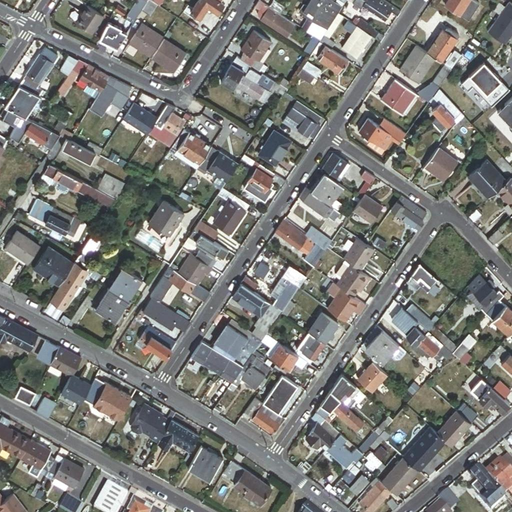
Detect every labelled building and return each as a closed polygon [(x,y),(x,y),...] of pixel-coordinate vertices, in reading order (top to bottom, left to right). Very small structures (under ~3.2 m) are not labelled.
[(140,12),(147,0),(146,0),(137,0),(128,14),(135,19),(140,12)] [(147,0),(140,12),(149,18),(156,6),(147,0)] [(156,6),(161,9),(164,4),(156,0),(147,0),(156,6)] [(223,6),(220,4),(214,0),(198,0),(190,13),(199,20),(205,11),(208,13),(209,10),(216,15),(223,6)] [(259,0),(254,7),(259,10),(261,12),(266,5),(259,0)] [(274,0),(269,7),(280,14),(285,7),(274,0)] [(343,3),(338,0),(310,0),(307,6),(305,4),(300,11),(326,29),(328,27),(337,13),(339,10),(343,3)] [(360,9),(362,5),(354,0),(353,0),(352,3),(360,9)] [(394,7),(383,0),(365,0),(362,5),(369,10),(376,14),(385,20),(390,12),(394,7)] [(447,0),(445,4),(460,14),(469,0),(447,0)] [(478,4),(472,0),(469,0),(460,14),(468,19),(478,4)] [(511,5),(508,3),(487,33),(504,45),(511,34),(511,5)] [(104,17),(89,6),(77,24),(92,34),(104,17)] [(280,14),(269,7),(265,14),(261,20),(281,33),(289,20),(280,14)] [(397,17),(401,11),(394,7),(390,12),(397,17)] [(341,16),(337,13),(328,27),(333,31),(342,17),(341,16)] [(132,25),(135,19),(128,14),(127,14),(124,19),(132,25)] [(369,35),(373,29),(374,28),(360,19),(359,21),(356,26),(369,35)] [(288,38),(296,25),(289,20),(281,33),(288,38)] [(356,26),(352,23),(348,20),(343,28),(351,34),(356,26)] [(109,22),(96,49),(111,57),(126,34),(119,30),(120,29),(109,22)] [(129,43),(151,57),(162,39),(162,38),(140,25),(129,43)] [(361,48),(370,35),(369,35),(356,26),(351,34),(341,48),(355,57),(359,51),(361,48)] [(328,27),(326,29),(319,40),(318,42),(322,44),(324,46),(330,50),(334,44),(328,39),(333,31),(328,27)] [(427,52),(435,57),(441,62),(456,39),(452,36),(454,32),(448,27),(445,31),(442,29),(439,35),(430,48),(427,52)] [(370,35),(380,42),(384,36),(373,29),(369,35),(370,35)] [(240,50),(245,53),(257,61),(269,42),(252,31),(240,50)] [(427,47),(430,48),(439,35),(436,34),(427,47)] [(313,36),(302,52),(309,56),(311,52),(318,42),(319,40),(313,36)] [(162,39),(151,57),(174,71),(182,58),(184,55),(185,53),(162,39)] [(322,44),(318,42),(311,52),(315,55),(322,44)] [(427,52),(417,45),(400,71),(418,83),(435,57),(427,52)] [(339,74),(347,61),(330,50),(324,46),(316,58),(339,74)] [(455,50),(445,65),(452,69),(461,55),(455,50)] [(26,78),(38,87),(57,59),(45,51),(26,78)] [(251,66),(257,70),(261,64),(257,61),(245,53),(241,59),(250,65),(251,66)] [(79,60),(69,55),(61,69),(70,75),(79,60)] [(247,73),(251,66),(250,65),(241,59),(237,57),(233,64),(245,72),(247,73)] [(87,63),(80,60),(79,60),(70,75),(59,93),(65,96),(71,87),(72,88),(78,80),(87,63)] [(307,62),(302,70),(314,78),(315,78),(320,71),(307,62)] [(87,63),(78,80),(81,82),(90,65),(87,63)] [(245,72),(233,64),(221,81),(233,89),(236,85),(242,76),(245,72)] [(480,66),(490,77),(493,75),(482,64),(480,66)] [(110,77),(90,65),(81,82),(101,92),(101,91),(110,77)] [(433,82),(439,87),(452,69),(445,65),(433,82)] [(460,85),(466,92),(471,88),(490,108),(508,91),(493,75),(490,77),(480,66),(460,85)] [(251,69),(245,78),(256,85),(261,76),(251,69)] [(314,78),(302,70),(298,76),(310,84),(314,78)] [(256,85),(245,78),(242,76),(236,85),(246,91),(252,95),(258,99),(264,90),(256,85)] [(122,85),(110,77),(101,91),(102,92),(116,99),(120,91),(122,92),(125,86),(123,85),(122,85)] [(26,78),(20,86),(20,87),(36,95),(41,89),(38,87),(26,78)] [(402,114),(416,93),(414,91),(395,79),(382,100),(402,114)] [(286,89),(275,82),(271,88),(283,96),(284,94),(283,93),(286,89)] [(433,95),(438,88),(439,87),(433,82),(414,91),(416,93),(428,101),(431,98),(433,95)] [(131,89),(125,86),(122,92),(120,91),(116,99),(113,103),(124,109),(131,96),(128,94),(131,89)] [(36,95),(20,87),(5,107),(9,109),(26,117),(42,98),(36,95)] [(453,118),(460,112),(438,89),(433,96),(435,98),(440,103),(453,118)] [(267,92),(264,90),(258,99),(263,102),(268,95),(265,94),(267,92)] [(116,99),(102,92),(99,98),(112,105),(113,103),(116,99)] [(511,97),(496,112),(510,127),(508,129),(511,133),(511,97)] [(317,123),(320,118),(296,102),(293,107),(317,123)] [(135,103),(124,119),(149,134),(151,130),(154,125),(158,121),(159,118),(135,103)] [(445,124),(453,118),(440,103),(432,110),(438,116),(445,124)] [(176,108),(168,104),(159,118),(158,121),(159,122),(156,127),(161,130),(163,128),(167,131),(179,138),(184,129),(186,127),(184,126),(187,122),(173,113),(176,108)] [(308,136),(317,123),(293,107),(287,116),(300,125),(297,130),(308,136)] [(54,131),(26,117),(9,109),(3,120),(15,126),(10,136),(19,142),(26,131),(33,136),(36,138),(52,148),(61,135),(54,131)] [(68,111),(63,118),(69,122),(75,115),(68,111)] [(300,125),(287,116),(283,122),(296,131),(297,130),(300,125)] [(445,124),(438,116),(432,122),(441,131),(446,126),(447,126),(455,119),(453,118),(445,124)] [(66,127),(69,122),(63,118),(60,123),(66,127)] [(379,125),(368,118),(359,131),(366,136),(364,139),(373,145),(375,142),(385,149),(394,136),(401,141),(406,133),(384,118),(379,125)] [(54,131),(61,135),(65,129),(66,127),(60,123),(54,131)] [(320,126),(317,123),(308,136),(312,138),(320,126)] [(156,127),(154,125),(151,130),(163,138),(167,131),(163,128),(161,130),(156,127)] [(75,135),(65,129),(61,135),(68,139),(71,140),(75,135)] [(179,138),(170,151),(211,177),(226,156),(184,129),(179,138)] [(292,140),(275,129),(259,154),(275,164),(292,140)] [(477,145),(483,137),(477,131),(470,137),(477,145)] [(8,140),(0,134),(0,145),(4,148),(8,140)] [(86,148),(71,140),(68,139),(63,148),(91,163),(96,154),(86,148)] [(89,143),(86,148),(96,154),(100,156),(102,150),(89,143)] [(405,147),(399,143),(390,157),(395,161),(405,147)] [(456,160),(436,147),(424,166),(431,170),(443,179),(449,171),(450,168),(456,160)] [(112,154),(110,159),(116,162),(118,157),(112,154)] [(334,154),(322,171),(325,173),(339,183),(351,165),(334,154)] [(211,177),(201,193),(212,200),(237,163),(226,156),(211,177)] [(140,163),(132,159),(129,165),(126,169),(135,173),(151,181),(154,176),(138,167),(140,163)] [(121,161),(118,165),(126,169),(129,165),(121,161)] [(496,190),(505,182),(486,161),(468,177),(469,177),(474,183),(487,198),(496,190)] [(98,188),(51,164),(46,173),(59,180),(70,186),(93,198),(98,188)] [(154,176),(151,181),(154,183),(156,179),(155,178),(162,168),(160,167),(154,176)] [(281,189),(286,181),(276,175),(273,179),(257,168),(249,181),(262,190),(264,192),(271,182),(281,189)] [(375,178),(366,171),(361,177),(368,182),(358,196),(361,198),(364,194),(375,178)] [(13,173),(7,182),(11,185),(18,175),(13,173)] [(104,179),(122,188),(125,183),(107,173),(104,179)] [(339,183),(325,173),(312,192),(331,206),(345,187),(339,183)] [(505,182),(496,190),(511,208),(511,179),(510,177),(505,182)] [(98,188),(117,199),(122,188),(104,179),(103,179),(98,188)] [(70,186),(59,180),(55,186),(56,189),(64,193),(67,192),(70,186)] [(262,190),(249,181),(245,187),(258,197),(262,190)] [(235,196),(222,187),(218,193),(229,201),(229,200),(231,201),(235,196)] [(109,211),(117,199),(98,188),(93,198),(91,201),(109,211)] [(326,216),(333,221),(339,212),(331,206),(312,192),(306,188),(299,198),(326,217),(326,216)] [(382,207),(364,194),(361,198),(358,203),(353,210),(371,222),(382,207)] [(358,196),(355,195),(352,199),(358,203),(361,198),(358,196)] [(249,205),(235,196),(231,201),(229,200),(229,201),(215,222),(231,232),(245,212),(245,211),(249,205)] [(426,213),(401,196),(391,210),(410,224),(419,230),(423,223),(422,219),(426,213)] [(54,207),(37,198),(29,214),(73,237),(81,221),(73,217),(73,218),(54,208),(54,207)] [(184,213),(164,200),(149,223),(170,236),(184,213)] [(508,219),(497,229),(500,232),(511,222),(508,219)] [(219,233),(200,221),(195,229),(214,241),(219,233)] [(325,250),(304,235),(284,221),(275,233),(299,250),(300,249),(308,254),(304,259),(305,260),(311,264),(314,266),(325,250)] [(419,230),(410,224),(409,225),(411,229),(417,233),(419,230)] [(325,250),(331,241),(310,226),(304,235),(325,250)] [(14,229),(3,246),(28,263),(40,247),(14,229)] [(164,243),(142,229),(136,238),(158,252),(164,243)] [(214,241),(195,229),(189,237),(197,242),(196,243),(223,260),(229,251),(214,241)] [(497,229),(487,239),(493,245),(503,235),(500,232),(497,229)] [(103,234),(97,230),(80,255),(77,259),(83,263),(86,259),(87,260),(97,245),(96,244),(103,234)] [(360,270),(374,250),(358,238),(344,258),(351,264),(360,270)] [(379,238),(375,244),(382,249),(387,243),(379,238)] [(28,263),(3,246),(1,249),(26,266),(28,263)] [(34,268),(59,285),(73,264),(48,247),(34,268)] [(196,256),(213,268),(217,262),(200,250),(196,256)] [(179,272),(198,285),(206,273),(208,275),(213,268),(196,256),(192,253),(179,272)] [(81,267),(83,263),(77,259),(74,263),(76,264),(81,267)] [(340,279),(351,265),(344,260),(335,273),(336,276),(340,279)] [(419,263),(410,276),(420,285),(423,281),(430,287),(434,282),(437,279),(435,277),(419,263)] [(88,271),(81,267),(76,264),(50,303),(62,311),(72,295),(75,291),(78,286),(88,271)] [(360,270),(351,264),(351,265),(340,279),(337,284),(342,288),(354,297),(363,284),(364,286),(370,277),(360,270)] [(282,277),(286,279),(289,282),(297,287),(298,288),(305,279),(307,277),(290,265),(282,277)] [(204,302),(210,294),(198,285),(179,272),(174,269),(170,266),(151,296),(152,297),(160,302),(174,282),(204,302)] [(101,275),(90,267),(88,271),(90,273),(89,276),(97,281),(101,275)] [(33,270),(58,287),(59,285),(34,268),(33,270)] [(142,281),(123,268),(119,275),(109,289),(129,302),(142,281)] [(309,272),(307,277),(305,279),(309,282),(313,275),(309,272)] [(468,286),(470,288),(482,278),(479,274),(468,286)] [(420,285),(410,276),(407,280),(416,289),(420,285)] [(258,286),(246,277),(241,284),(242,284),(254,292),(258,286)] [(486,281),(482,278),(470,288),(472,290),(485,305),(497,294),(496,293),(491,287),(486,281)] [(286,279),(274,296),(277,299),(289,282),(286,279)] [(488,279),(486,281),(491,287),(494,285),(488,279)] [(281,311),(297,287),(289,282),(277,299),(273,305),(281,311)] [(335,300),(342,288),(337,284),(334,282),(326,294),(335,300)] [(255,312),(264,299),(254,292),(242,284),(234,297),(255,312)] [(360,314),(366,305),(354,297),(342,288),(335,300),(328,309),(343,320),(351,309),(360,314)] [(115,323),(129,302),(109,289),(100,304),(95,311),(102,315),(115,323)] [(481,308),(487,314),(499,300),(503,295),(498,290),(496,293),(497,294),(485,305),(472,290),(466,294),(480,309),(481,308)] [(143,311),(146,312),(172,329),(180,316),(160,302),(152,297),(143,311)] [(281,313),(282,312),(281,311),(273,305),(264,299),(255,312),(262,316),(265,311),(277,319),(281,313)] [(487,314),(486,314),(492,320),(505,305),(499,300),(487,314)] [(294,305),(289,302),(282,312),(281,313),(286,317),(294,305)] [(62,311),(50,303),(45,311),(57,318),(62,311)] [(100,317),(102,315),(95,311),(100,304),(97,303),(92,311),(100,317)] [(408,314),(397,304),(391,311),(411,328),(417,321),(408,314)] [(511,330),(511,311),(505,305),(492,320),(509,334),(511,330)] [(408,314),(417,321),(427,331),(434,324),(428,319),(415,307),(408,314)] [(143,311),(142,310),(137,317),(141,320),(146,312),(143,311)] [(269,331),(277,319),(265,311),(262,316),(255,326),(257,327),(267,334),(269,331)] [(308,332),(325,344),(330,337),(332,333),(338,325),(321,313),(308,332)] [(428,319),(434,324),(438,319),(432,314),(428,319)] [(38,335),(5,318),(0,326),(0,334),(7,338),(30,350),(38,335)] [(252,333),(232,319),(228,326),(248,339),(252,333)] [(417,342),(427,331),(417,321),(411,328),(406,334),(416,343),(417,342)] [(140,341),(167,358),(177,343),(150,325),(140,341)] [(248,339),(228,326),(216,343),(236,357),(248,339)] [(263,340),(267,334),(257,327),(253,333),(263,340)] [(398,345),(382,331),(365,349),(382,364),(398,345)] [(441,343),(427,331),(417,342),(431,355),(433,353),(441,343)] [(314,360),(325,344),(308,332),(299,346),(297,348),(314,360)] [(254,351),(263,340),(253,333),(252,333),(248,339),(236,357),(234,361),(244,367),(251,356),(253,354),(254,351)] [(459,359),(465,364),(472,357),(466,352),(477,341),(468,334),(461,342),(468,348),(459,359)] [(59,347),(46,340),(37,357),(50,364),(51,363),(54,356),(59,347)] [(212,348),(202,342),(192,356),(233,381),(242,370),(244,367),(234,361),(212,348)] [(468,348),(461,342),(452,352),(459,359),(468,348)] [(212,348),(234,361),(236,357),(216,343),(212,348)] [(280,343),(277,346),(270,357),(288,370),(294,362),(298,356),(294,353),(280,343)] [(452,352),(441,343),(433,353),(438,357),(441,354),(446,358),(452,352)] [(297,348),(299,346),(296,345),(293,349),(295,351),(294,353),(298,356),(307,362),(311,364),(314,360),(297,348)] [(59,347),(54,356),(75,367),(80,358),(59,347)] [(511,357),(498,347),(491,354),(502,362),(500,365),(511,374),(511,357)] [(75,367),(54,356),(51,363),(71,374),(75,367)] [(254,357),(252,356),(242,370),(255,379),(261,383),(265,377),(270,370),(263,365),(263,364),(254,357)] [(307,362),(298,356),(294,362),(303,368),(307,362)] [(386,374),(372,362),(366,369),(358,378),(371,391),(386,374)] [(356,377),(358,378),(366,369),(364,368),(356,377)] [(136,389),(100,369),(92,382),(118,397),(116,401),(126,407),(128,403),(136,389)] [(242,370),(233,381),(232,383),(237,386),(244,377),(247,379),(253,382),(255,379),(242,370)] [(90,385),(71,374),(61,393),(80,403),(90,385)] [(359,390),(341,374),(330,391),(338,398),(346,405),(352,398),(359,390)] [(279,413),(298,386),(282,375),(263,403),(279,413)] [(268,379),(265,377),(261,383),(259,386),(262,388),(268,379)] [(253,382),(247,379),(246,381),(257,389),(259,386),(261,383),(255,379),(253,382)] [(484,382),(481,379),(470,391),(479,399),(483,394),(481,392),(482,390),(479,387),(484,382)] [(499,381),(492,389),(503,398),(510,391),(499,381)] [(490,386),(484,382),(479,387),(482,390),(485,392),(490,386)] [(501,412),(509,403),(503,398),(492,389),(490,386),(485,392),(483,394),(479,399),(487,406),(490,402),(501,412)] [(30,405),(36,394),(22,387),(16,398),(30,405)] [(338,398),(330,391),(320,405),(328,413),(331,409),(338,398)] [(44,396),(36,411),(48,418),(56,403),(44,396)] [(284,418),(255,398),(248,407),(250,408),(254,403),(260,408),(252,419),(273,433),(284,418)] [(346,405),(338,398),(331,409),(356,431),(364,422),(349,408),(346,405)] [(355,400),(352,398),(346,405),(349,408),(355,400)] [(164,414),(144,403),(131,426),(131,429),(138,433),(141,432),(142,430),(150,435),(149,436),(158,442),(171,421),(162,416),(164,414)] [(248,407),(244,413),(252,419),(260,408),(254,403),(250,408),(248,407)] [(328,413),(320,405),(315,412),(324,419),(328,413)] [(466,405),(460,413),(471,423),(477,415),(466,405)] [(460,413),(456,410),(436,433),(445,441),(451,445),(471,423),(460,413)] [(324,419),(315,412),(311,418),(317,423),(320,425),(324,420),(324,419)] [(2,416),(0,420),(0,423),(7,427),(11,420),(2,416)] [(379,435),(392,419),(388,416),(375,431),(379,435)] [(182,426),(171,420),(171,421),(158,442),(169,448),(173,440),(182,426)] [(327,449),(341,433),(324,420),(320,425),(317,423),(309,435),(310,435),(307,439),(315,447),(319,442),(327,449)] [(0,446),(3,448),(20,458),(30,440),(7,427),(0,423),(0,446)] [(193,444),(198,436),(182,426),(173,440),(190,450),(193,444)] [(430,427),(403,456),(418,469),(419,470),(445,441),(436,433),(430,427)] [(378,436),(379,435),(375,431),(359,449),(363,453),(369,445),(378,436)] [(356,460),(363,453),(359,449),(341,433),(327,449),(347,467),(354,459),(356,460)] [(378,436),(369,445),(374,449),(382,439),(378,436)] [(51,451),(30,440),(20,458),(33,465),(41,469),(42,467),(48,471),(55,459),(48,456),(51,451)] [(197,447),(193,444),(190,450),(183,460),(187,462),(192,453),(193,454),(197,447)] [(201,445),(188,468),(209,481),(223,458),(201,445)] [(368,459),(365,463),(373,470),(376,466),(381,471),(386,465),(381,460),(388,452),(380,446),(373,453),(369,450),(364,455),(368,459)] [(57,455),(55,459),(62,463),(64,458),(57,455)] [(403,456),(381,481),(391,490),(396,494),(418,469),(403,456)] [(485,474),(503,495),(508,491),(511,487),(511,464),(506,457),(485,474)] [(55,459),(48,471),(55,474),(54,476),(74,487),(84,469),(64,458),(62,463),(55,459)] [(245,470),(231,460),(224,471),(237,481),(245,470)] [(41,469),(33,465),(29,471),(37,476),(39,472),(41,469)] [(475,473),(480,469),(476,465),(471,469),(475,473)] [(48,471),(42,467),(41,469),(39,472),(46,475),(48,471)] [(485,474),(480,469),(475,473),(471,475),(478,483),(472,488),(491,511),(505,499),(503,495),(485,474)] [(245,470),(237,481),(234,485),(260,504),(271,488),(245,470)] [(55,474),(48,471),(46,475),(53,479),(54,476),(55,474)] [(362,474),(349,488),(356,494),(369,481),(362,474)] [(379,479),(376,476),(370,483),(374,486),(379,479)] [(381,481),(379,479),(374,486),(362,499),(360,502),(371,511),(372,511),(391,490),(381,481)] [(117,511),(128,493),(108,483),(95,508),(102,511),(117,511)] [(370,483),(359,496),(362,499),(374,486),(370,483)] [(38,489),(34,497),(40,500),(44,493),(38,489)] [(27,511),(14,494),(5,501),(0,504),(0,511),(27,511)] [(76,511),(81,503),(68,496),(60,510),(64,511),(76,511)] [(131,511),(136,504),(150,511),(153,507),(146,504),(134,497),(127,511),(129,511),(131,511)] [(387,502),(393,510),(398,505),(392,498),(387,502)] [(320,511),(309,502),(302,510),(299,511),(320,511)] [(441,511),(445,509),(440,503),(429,511),(441,511)]
